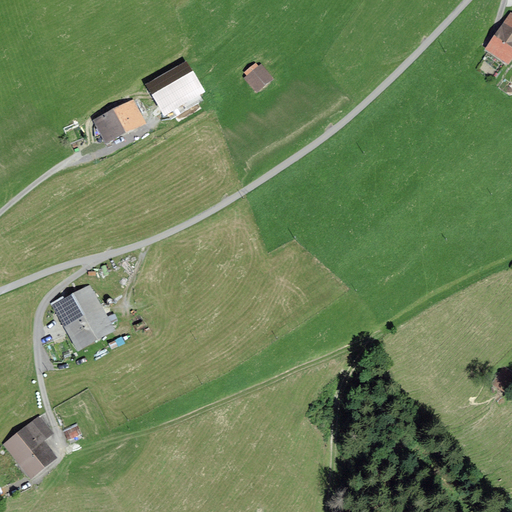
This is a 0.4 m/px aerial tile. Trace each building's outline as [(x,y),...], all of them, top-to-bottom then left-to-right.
[(501,30),(487,50),(506,63),(511,53),(511,18),(510,17),(505,25),(507,26),(504,31),(501,30)] [(189,62),(147,85),(165,118),(207,95),(189,62)] [(260,69),(245,81),(255,92),(269,81),(260,69)] [(116,113),(98,122),(108,140),(141,123),(137,115),(146,110),(140,98),(114,111),(116,113)] [(64,129),(71,146),(85,140),(78,123),(64,129)] [(56,310),(65,326),(66,326),(78,347),(111,329),(102,314),(91,321),(86,311),(97,305),(90,290),(58,307),(56,310)] [(502,372),(496,382),(504,388),(511,378),(502,372)] [(53,432),(46,413),(29,425),(6,443),(31,474),(52,457),(40,442),(53,432)] [(66,429),(68,441),(82,438),(80,426),(66,429)]
